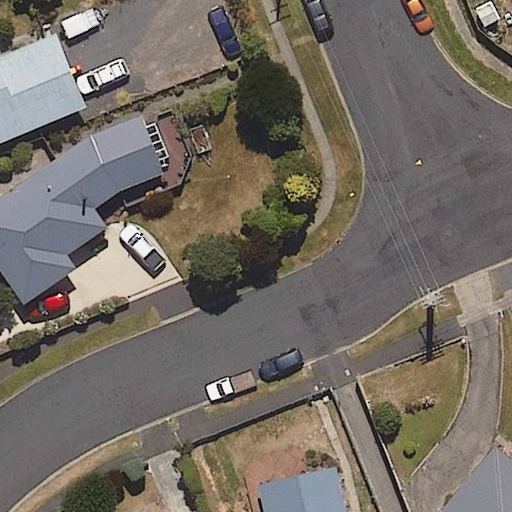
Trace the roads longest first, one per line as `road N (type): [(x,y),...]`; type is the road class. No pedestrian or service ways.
road 1 (residential): [(0,458),(78,402),(321,304),(382,265),(459,232)]
road 2 (residential): [(459,232),(365,0)]
